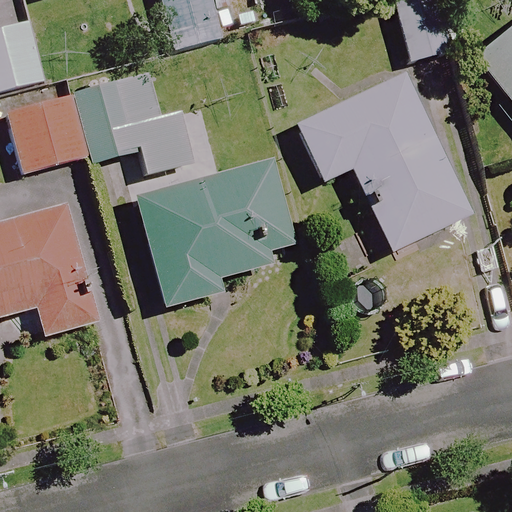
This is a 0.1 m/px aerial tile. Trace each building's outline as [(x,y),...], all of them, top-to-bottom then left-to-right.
[(212,46),(200,0),(150,0),(165,58),(212,46)] [(429,33),(419,0),(386,0),(380,2),(399,72),(430,63),(462,54),(455,26),(429,33)] [(511,25),(461,69),(493,107),(511,130),(511,25)] [(0,98),(33,90),(18,31),(9,33),(0,35),(0,98)] [(150,129),(136,81),(65,102),(87,173),(104,167),(127,160),(121,138),(150,129)] [(457,225),(391,85),(284,135),(311,192),(341,178),(380,261),(457,225)] [(75,165),(59,105),(0,121),(0,142),(11,183),(64,168),(75,165)] [(283,253),(260,169),(122,208),(153,317),(212,300),(208,288),(218,285),(261,273),(257,261),(283,253)] [(82,333),(52,216),(0,229),(0,323),(14,320),(24,318),(31,346),(82,333)]
